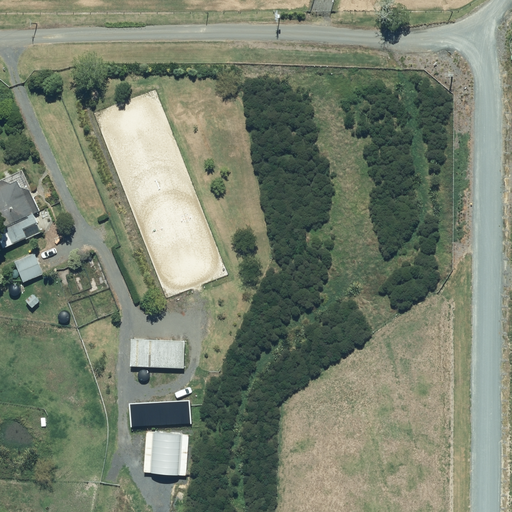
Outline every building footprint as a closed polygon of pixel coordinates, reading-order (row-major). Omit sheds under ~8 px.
[(21,170),(0,179),(0,222),(3,229),(16,223),(24,241),(41,233),(33,214),(40,211),(21,170)] [(34,252),(14,261),(25,283),(44,275),(34,252)] [(25,302),(32,310),(40,302),(32,294),(25,302)] [(185,339),(130,338),(130,368),(185,369),(185,339)] [(190,373),(166,373),(166,388),(190,388),(190,373)]
